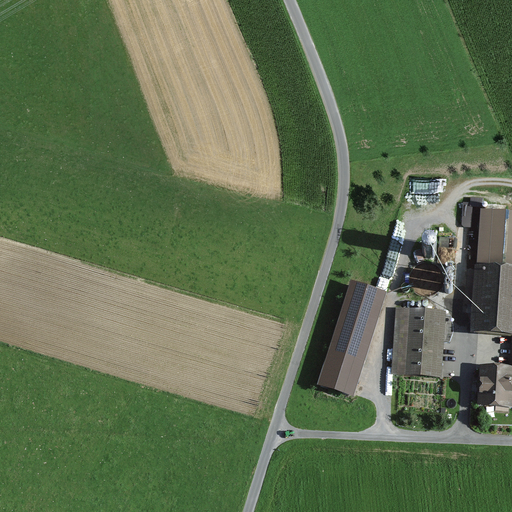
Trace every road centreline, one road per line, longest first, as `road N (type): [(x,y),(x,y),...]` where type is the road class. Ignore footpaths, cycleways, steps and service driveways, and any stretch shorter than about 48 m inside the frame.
road 1 (unknown): [(382,436),(393,282),(417,225),(449,203),(461,239),(462,439)]
road 2 (residential): [(249,511),(274,433),(511,440)]
